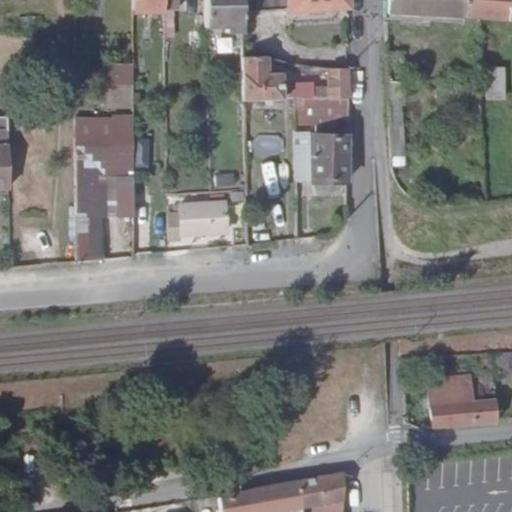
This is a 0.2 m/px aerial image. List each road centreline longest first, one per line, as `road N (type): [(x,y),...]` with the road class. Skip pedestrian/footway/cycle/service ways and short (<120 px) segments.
road 1 (residential): [(0,299),(332,271),(354,259),(369,135),(366,0)]
road 2 (residential): [(368,450),(16,511)]
road 3 (unclassified): [(368,450),(511,432)]
